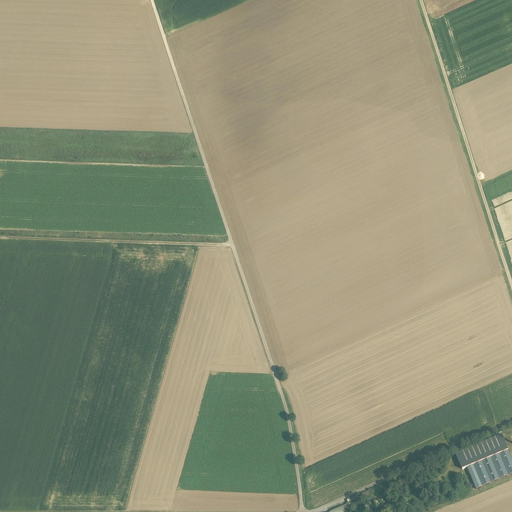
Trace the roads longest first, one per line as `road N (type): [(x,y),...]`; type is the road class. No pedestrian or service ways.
road 1 (track): [(302,511),(287,410),(151,0)]
road 2 (track): [(511,285),(420,0)]
road 3 (track): [(0,237),(232,245)]
road 4 (unclassified): [(511,423),(314,511)]
